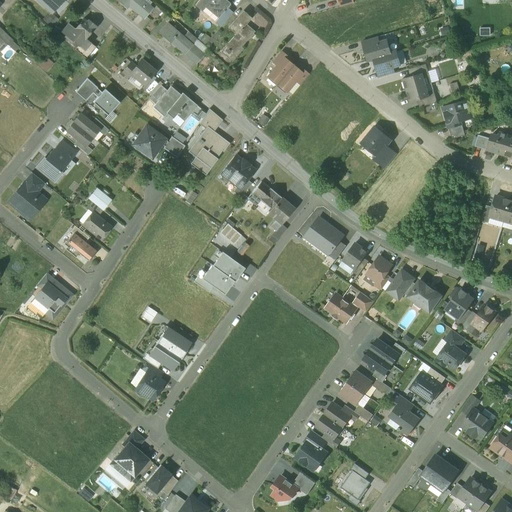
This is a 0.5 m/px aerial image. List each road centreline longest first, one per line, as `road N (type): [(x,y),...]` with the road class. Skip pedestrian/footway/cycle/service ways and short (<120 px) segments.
road 1 (residential): [(511,177),(441,153),(281,19)]
road 2 (residential): [(511,291),(386,242),(320,191)]
road 3 (residential): [(351,347),(239,507)]
road 4 (residential): [(149,431),(61,353),(62,333),(93,291)]
road 5 (residential): [(149,431),(259,278)]
road 6 (residential): [(225,111),(89,0)]
road 7 (residential): [(511,326),(436,430)]
road 8 (residential): [(320,191),(225,111)]
road 9 (residential): [(0,214),(93,291)]
